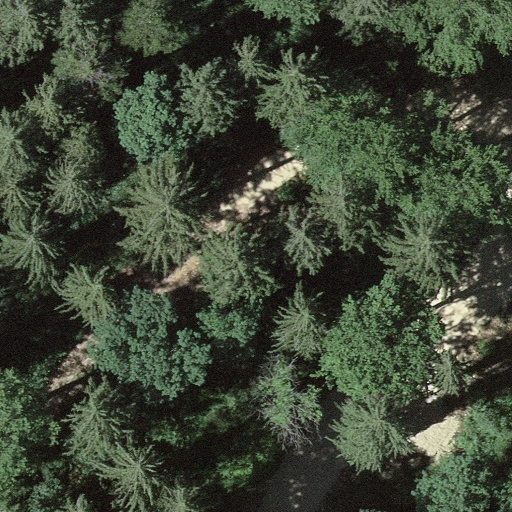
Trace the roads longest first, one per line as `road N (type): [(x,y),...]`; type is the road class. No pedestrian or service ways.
road 1 (track): [(0,446),(275,170),(364,125),(435,119),(501,128),(511,137)]
road 2 (track): [(511,270),(398,383),(299,511)]
